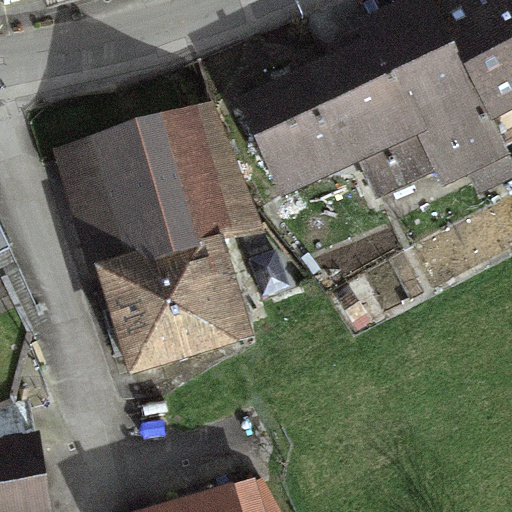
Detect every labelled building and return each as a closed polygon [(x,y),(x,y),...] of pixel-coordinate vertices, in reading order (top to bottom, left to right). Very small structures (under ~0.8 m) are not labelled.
[(9,0),(12,10),(51,0),(9,0)] [(381,52),(252,111),(293,200),(368,166),(388,208),(506,154),(492,124),(439,11),(434,0),(426,0),(369,26),(381,52)] [(511,0),(463,0),(439,11),(492,124),(511,114),(511,0)] [(222,114),(66,163),(137,388),(261,349),(229,246),(261,236),(222,114)] [(265,244),(245,257),(276,305),(296,292),(265,244)] [(0,511),(44,511),(36,448),(0,451),(0,511)] [(240,511),(236,497),(182,511),(240,511)]
